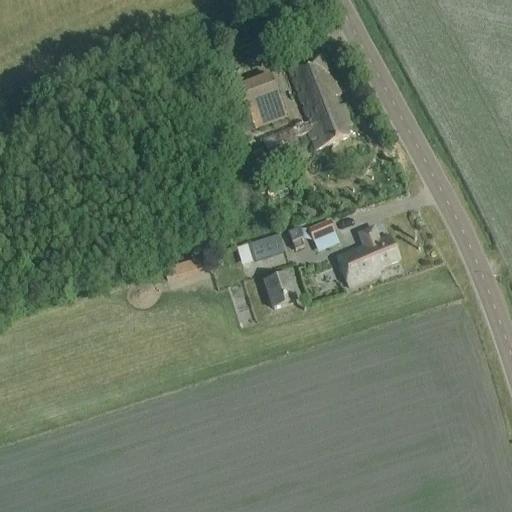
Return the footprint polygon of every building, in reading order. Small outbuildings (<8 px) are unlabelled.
[(303,127),(303,126),(294,129),(295,131),(281,136),(284,143),(294,139),(295,141),(308,135),(315,153),(348,139),(345,130),(349,128),(346,119),(348,117),(345,108),(338,111),(333,100),(340,97),(324,58),(289,72),(308,125),(303,127)] [(271,77),(239,89),(255,132),(286,120),(271,77)] [(264,143),(272,163),(289,156),(287,152),(298,147),(295,141),(294,139),(284,143),(281,136),(264,143)] [(203,195),(206,187),(202,178),(194,174),(184,177),(180,185),(184,195),(192,199),(203,195)] [(313,245),(336,236),(330,223),(308,232),(313,245)] [(358,237),(364,250),(336,261),(349,290),(379,277),(378,273),(400,263),(389,239),(379,244),(373,231),(358,237)] [(299,232),(288,237),(294,253),(306,248),(299,232)] [(255,265),(287,255),(280,237),(250,246),(255,265)] [(168,285),(194,277),(208,273),(203,260),(164,272),(168,285)] [(272,313),(298,304),(288,276),(263,285),(272,313)] [(222,290),(231,325),(256,319),(247,283),(222,290)]
